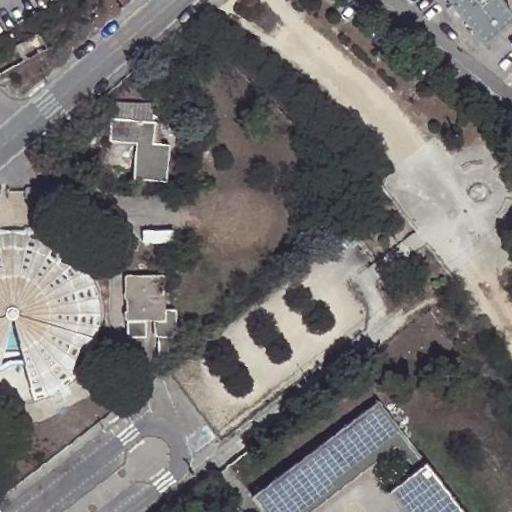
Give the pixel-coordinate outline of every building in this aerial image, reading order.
[(511,13),(501,0),(449,0),(451,2),(460,12),(483,41),(511,17),(511,13)] [(35,35),(15,46),(20,55),(25,53),(24,51),(33,46),(34,48),(40,45),(35,35)] [(137,172),(171,175),(173,137),(154,136),(154,114),(152,114),(153,97),(117,95),(117,112),(113,113),(111,134),(139,135),(137,172)] [(25,188),(25,198),(44,188),(44,186),(27,185),(25,188)] [(21,225),(3,226),(0,226),(0,400),(14,403),(36,401),(61,391),(81,376),(92,363),(102,341),(107,318),(105,297),(98,276),(82,253),(68,240),(47,230),(21,225)] [(165,314),(168,311),(168,271),(164,267),(130,268),(127,271),(128,311),(132,314),(153,313),(165,314)] [(177,312),(168,311),(165,314),(153,313),(154,336),(156,340),(174,339),(176,336),(177,312)] [(464,511),(378,400),(252,494),(266,511),(308,511),(397,445),(415,469),(387,491),(403,511),(464,511)]
